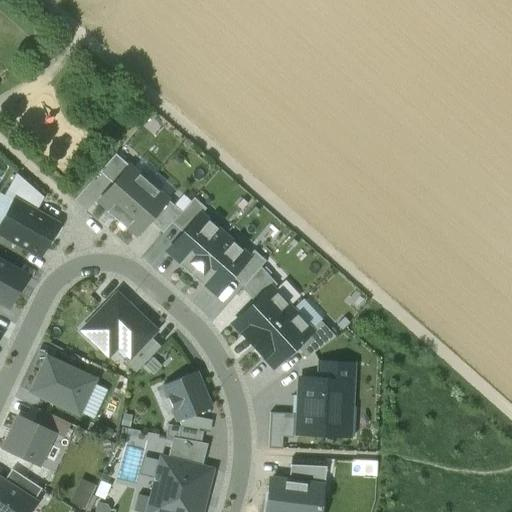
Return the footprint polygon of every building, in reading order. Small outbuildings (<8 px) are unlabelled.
[(99,172),(112,185),(128,166),(115,154),(99,172)] [(115,220),(147,183),(128,166),(112,185),(98,201),(107,209),(105,211),(115,220)] [(14,201),(35,213),(43,198),(16,174),(4,196),(13,201),(14,201)] [(147,183),(115,220),(124,228),(126,226),(135,234),(148,220),(166,199),(147,183)] [(193,198),(181,212),(171,223),(183,234),(200,214),(205,209),(193,198)] [(181,212),(166,199),(148,220),(162,234),(171,223),(181,212)] [(35,213),(14,201),(13,201),(0,224),(0,234),(39,256),(57,225),(35,213)] [(189,275),(224,236),(200,214),(183,234),(167,252),(179,263),(177,264),(189,275)] [(248,256),(224,236),(189,275),(201,286),(203,283),(215,294),(231,276),(248,257),(248,256)] [(253,250),(248,256),(248,257),(231,276),(243,287),(260,267),(265,261),(253,250)] [(22,274),(0,261),(0,302),(8,307),(16,293),(12,291),(22,274)] [(276,285),(260,267),(243,287),(241,289),(255,303),(271,288),(271,289),(276,285)] [(252,345),(291,310),(271,289),(271,288),(255,303),(232,324),(252,345)] [(155,331),(116,294),(81,330),(100,348),(109,338),(128,356),(130,358),(149,337),(155,331)] [(310,331),(291,310),(252,345),(273,367),(295,347),(311,332),(310,331)] [(320,321),(310,331),(311,332),(295,347),(306,359),(334,337),(320,321)] [(159,347),(149,337),(130,358),(128,356),(123,362),(134,372),(159,347)] [(94,381),(46,358),(30,392),(78,414),(94,381)] [(320,363),(319,380),(299,379),(296,434),(349,436),(352,365),(320,363)] [(195,372),(162,385),(177,421),(209,408),(195,372)] [(31,424),(52,433),(63,438),(70,424),(38,409),(31,424)] [(293,413),(269,412),(268,448),(282,449),(282,437),(293,437),(293,413)] [(31,424),(18,417),(3,449),(37,465),(52,433),(31,424)] [(203,431),(167,424),(165,436),(172,437),(201,443),(203,431)] [(201,443),(172,437),(167,459),(201,467),(207,444),(201,443)] [(167,459),(161,457),(146,511),(200,511),(211,470),(201,467),(167,459)] [(288,481),(320,485),(323,486),(326,467),(290,465),(288,481)] [(3,482),(33,501),(41,488),(11,469),(3,482)] [(85,505),(95,482),(81,476),(71,499),(85,505)] [(3,482),(0,479),(0,511),(27,511),(34,502),(33,501),(3,482)] [(288,481),(270,479),(267,501),(263,501),(261,511),(316,511),(316,510),(318,510),(319,506),(317,506),(320,485),(288,481)]
